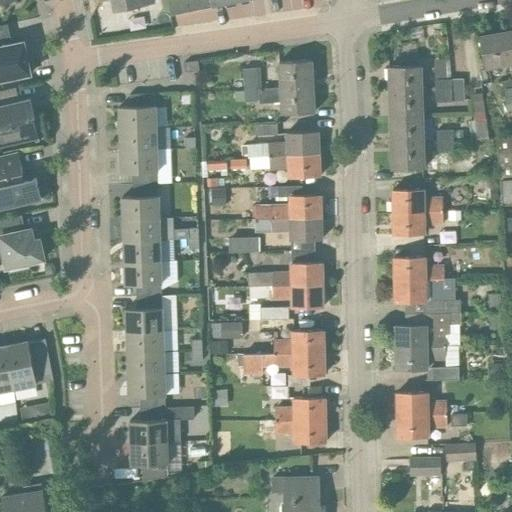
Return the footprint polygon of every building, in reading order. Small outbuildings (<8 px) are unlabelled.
[(154,0),(100,0),(100,1),(103,0),(112,0),(114,11),(144,5),(155,4),(154,0)] [(168,0),(171,15),(247,0),(168,0)] [(12,44),(8,24),(0,25),(0,80),(31,74),(30,72),(33,71),(30,57),(27,57),(24,41),(12,44)] [(510,64),(504,32),(479,37),(484,69),(510,64)] [(281,88),(313,86),(311,60),(279,62),(281,88)] [(185,73),(199,71),(198,61),(184,62),(185,73)] [(388,66),(389,92),(422,91),(421,65),(388,66)] [(243,70),(244,90),(261,89),(260,69),(243,70)] [(434,80),(434,91),(451,91),(451,102),(464,102),(464,79),(434,80)] [(511,80),(502,83),(505,98),(511,97),(511,80)] [(313,86),(281,88),(261,89),(244,90),(245,102),(259,101),(259,103),(282,102),(282,114),(315,112),(313,86)] [(0,144),(38,136),(33,117),(35,117),(31,98),(19,101),(16,88),(0,91),(0,144)] [(245,102),(244,91),(235,92),(236,102),(245,102)] [(423,117),(422,91),(389,92),(390,118),(423,117)] [(451,91),(434,91),(435,103),(451,102),(451,91)] [(120,124),(156,123),(155,93),(130,94),(130,106),(119,106),(120,124)] [(474,121),(486,119),(482,93),(470,94),(474,121)] [(391,143),(424,142),(423,117),(390,118),(391,143)] [(489,139),(486,119),(474,121),(471,122),(473,141),(489,139)] [(157,153),(156,123),(120,124),(121,154),(157,153)] [(277,123),(254,124),(255,136),(277,135),(277,123)] [(437,142),(454,141),(453,130),(436,130),(437,142)] [(269,156),(319,153),(318,131),(287,132),(287,142),(269,143),(269,156)] [(511,136),(496,138),(499,167),(502,206),(511,205),(511,136)] [(185,148),(195,148),(195,137),(185,137),(185,148)] [(454,141),(437,142),(437,153),(454,152),(454,141)] [(424,142),(391,143),(392,169),(424,168),(424,142)] [(25,180),(18,152),(0,156),(0,208),(41,199),(37,178),(25,180)] [(158,183),(157,153),(121,154),(122,173),(132,172),(133,184),(158,183)] [(320,176),(319,153),(269,156),(270,168),(289,167),(289,178),(320,176)] [(246,158),(231,159),(232,168),(247,167),(246,158)] [(208,170),(227,170),(227,160),(208,161),(208,170)] [(218,187),(218,179),(210,179),(210,187),(218,187)] [(159,211),(158,183),(133,184),(133,196),(122,197),(123,213),(159,211)] [(489,189),(490,200),(499,199),(498,188),(489,189)] [(393,189),(393,212),(443,211),(443,198),(424,199),(423,189),(393,189)] [(222,207),(222,190),(212,190),(212,207),(222,207)] [(255,218),(321,217),(321,194),(290,195),(291,205),(255,206),(255,218)] [(124,240),(160,239),(174,239),(173,217),(159,217),(159,211),(123,213),(124,240)] [(443,211),(393,212),(394,235),(425,234),(424,224),(443,224),(443,211)] [(25,230),(21,215),(0,219),(0,251),(3,251),(7,267),(8,267),(9,272),(30,268),(29,262),(44,259),(39,239),(34,240),(31,229),(25,230)] [(322,240),(321,217),(255,218),(255,230),(291,229),(291,240),(322,240)] [(492,222),(483,223),(484,235),(493,234),(492,222)] [(188,228),(188,238),(198,238),(198,227),(188,228)] [(198,238),(188,238),(188,248),(198,248),(198,238)] [(228,253),(259,252),(259,238),(228,238),(228,253)] [(161,267),(160,239),(124,240),(125,269),(161,267)] [(426,279),(444,278),(444,269),(444,266),(425,267),(425,256),(394,257),(395,279),(426,279)] [(249,286),(257,287),(257,285),(323,284),(322,262),(291,262),(292,272),(273,272),(248,273),(249,286)] [(50,266),(43,267),(44,275),(51,274),(50,266)] [(162,295),(161,267),(125,269),(126,284),(136,284),(137,296),(162,295)] [(395,303),(426,302),(426,279),(395,279),(395,303)] [(323,284),(257,285),(257,287),(257,298),(273,297),(292,296),(292,308),(323,307),(323,284)] [(487,309),(499,309),(499,294),(487,294),(487,309)] [(127,331),(163,330),(162,295),(137,296),(137,308),(126,308),(127,331)] [(429,302),(430,313),(460,312),(460,301),(429,302)] [(260,308),(260,320),(289,319),(289,307),(260,308)] [(461,324),(460,312),(430,313),(430,324),(395,325),(396,347),(445,346),(446,346),(446,333),(450,333),(450,324),(461,324)] [(502,315),(491,315),(491,327),(502,327),(502,315)] [(242,323),(210,323),(211,337),(242,337),(242,323)] [(274,340),(274,353),(324,352),(323,329),(293,330),(293,340),(274,340)] [(128,352),(163,351),(163,330),(127,331),(128,352)] [(192,350),(202,350),(201,339),(191,339),(192,350)] [(28,342),(6,346),(14,388),(36,384),(35,377),(51,374),(52,380),(54,380),(47,344),(29,348),(28,342)] [(228,343),(213,343),(213,354),(228,354),(228,343)] [(0,390),(14,388),(6,346),(0,347),(0,390)] [(429,369),(429,367),(428,361),(445,360),(445,346),(396,347),(396,370),(427,369),(429,369)] [(202,359),(202,350),(192,350),(192,359),(202,359)] [(129,375),(164,373),(163,351),(128,352),(129,375)] [(324,352),(274,353),(274,354),(243,354),(243,367),(243,375),(263,374),(262,367),(294,368),(294,375),(324,375),(324,352)] [(427,369),(427,381),(459,380),(459,366),(429,367),(429,369),(427,369)] [(488,366),(488,379),(503,379),(503,366),(488,366)] [(141,408),(165,407),(164,373),(129,375),(129,396),(140,396),(141,408)] [(213,407),(228,406),(227,390),(212,390),(213,407)] [(397,415),(447,414),(446,401),(428,402),(427,391),(397,392),(397,415)] [(276,420),(325,419),(325,397),(294,397),(295,407),(276,408),(276,409),(276,420)] [(49,402),(39,405),(41,418),(52,416),(49,402)] [(447,414),(458,414),(458,405),(447,406),(447,414)] [(166,419),(165,407),(141,408),(141,420),(130,420),(131,443),(166,442),(180,441),(180,419),(166,419)] [(447,414),(397,415),(398,438),(428,437),(428,426),(447,426),(447,414)] [(464,414),(449,414),(449,426),(464,426),(464,414)] [(326,442),(325,419),(276,420),(276,434),(294,435),(295,443),(326,442)] [(166,442),(131,443),(132,465),(143,465),(143,480),(167,475),(166,442)] [(496,450),(503,457),(511,457),(510,442),(495,443),(496,450)] [(446,445),(447,460),(465,459),(471,459),(474,459),(476,458),(475,443),(446,445)] [(410,476),(440,475),(440,458),(410,458),(410,476)] [(465,459),(466,471),(475,470),(474,459),(471,459),(465,459)] [(243,480),(261,480),(260,462),(241,463),(243,480)] [(193,500),(202,483),(187,476),(178,494),(193,500)] [(319,511),(319,477),(273,478),(273,491),(285,491),(285,511),(319,511)] [(47,511),(43,489),(2,497),(4,511),(47,511)]
